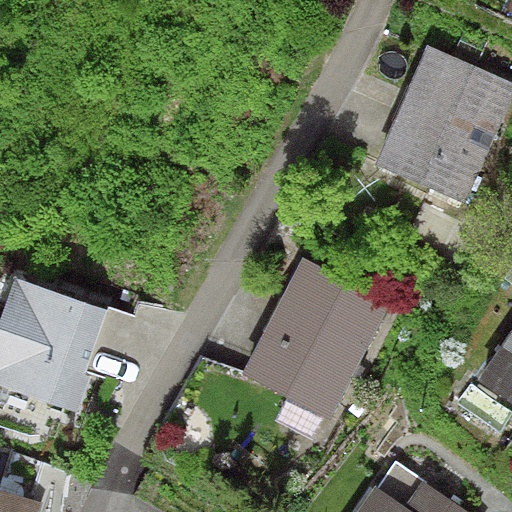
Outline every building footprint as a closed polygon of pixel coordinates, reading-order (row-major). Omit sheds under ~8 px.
[(511,87),(511,73),(431,36),(375,155),(462,195),(511,87)] [(388,294),(301,254),(245,373),(332,413),(388,294)] [(108,296),(13,263),(0,299),(0,367),(74,393),(108,296)] [(511,319),(478,367),(511,391),(511,319)] [(409,500),(372,475),(346,511),(477,511),(426,476),(409,500)] [(0,511),(34,511),(39,496),(0,484),(0,511)]
